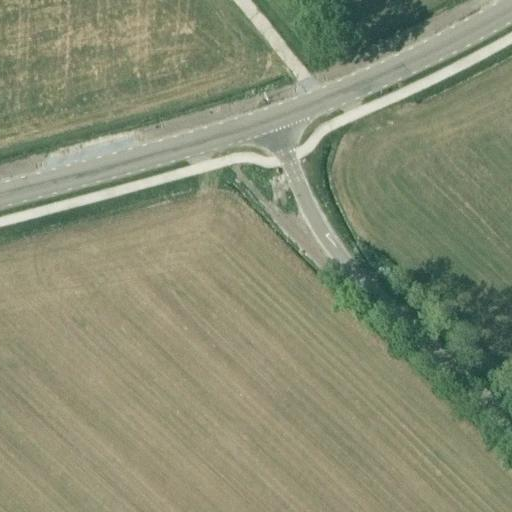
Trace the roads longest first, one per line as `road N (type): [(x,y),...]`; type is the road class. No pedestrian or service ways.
road 1 (unclassified): [(511,426),(337,257),(271,121)]
road 2 (tertiary): [(0,196),(271,121)]
road 3 (tertiary): [(271,121),(511,9)]
